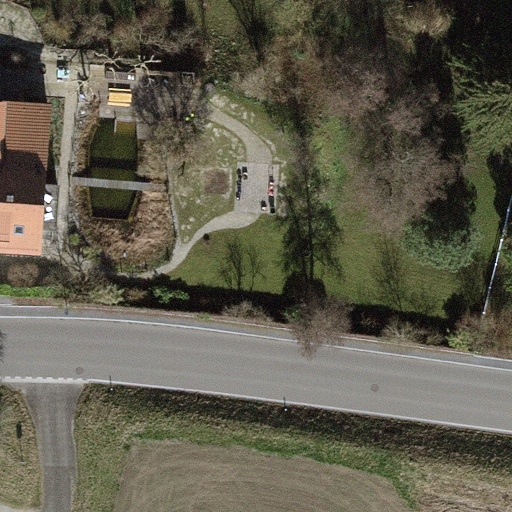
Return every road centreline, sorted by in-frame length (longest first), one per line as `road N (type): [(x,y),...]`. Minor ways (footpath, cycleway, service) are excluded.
road 1 (unclassified): [(0,348),(166,357),(511,403)]
road 2 (track): [(49,349),(59,511)]
